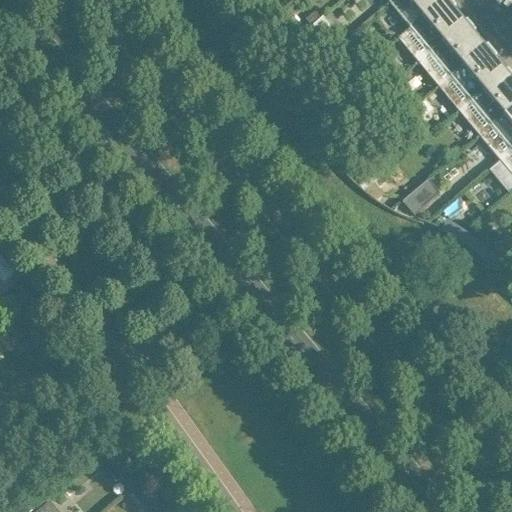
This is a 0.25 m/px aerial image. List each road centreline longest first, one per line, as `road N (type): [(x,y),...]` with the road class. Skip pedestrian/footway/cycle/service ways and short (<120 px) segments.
road 1 (secondary): [(3,0),(438,511)]
road 2 (secondary): [(511,505),(89,0)]
